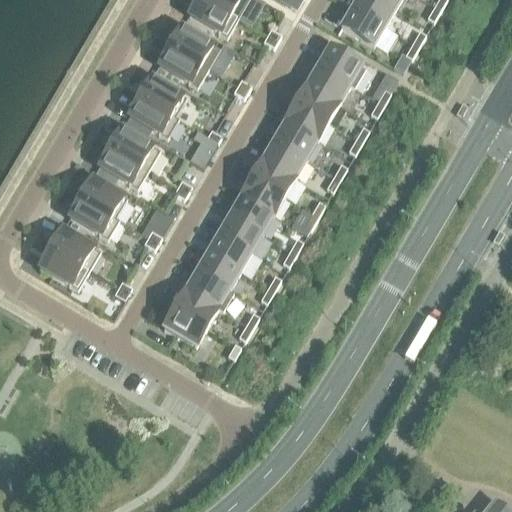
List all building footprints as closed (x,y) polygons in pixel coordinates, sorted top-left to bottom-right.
[(249,5),(240,0),(200,0),(199,2),(238,25),(249,5)] [(395,15),(369,0),(360,0),(352,14),(384,33),(395,15)] [(403,0),(369,0),(395,15),(403,0)] [(440,1),(433,12),(440,16),(447,4),(440,1)] [(238,25),(199,2),(188,22),(226,44),(238,25)] [(433,28),(440,16),(433,12),(426,24),(433,28)] [(373,53),(384,33),(352,14),(340,34),(373,53)] [(219,56),(181,33),(169,53),(208,75),(219,56)] [(277,48),(281,42),(270,35),(266,42),(277,48)] [(418,53),(425,41),(419,38),(412,50),(418,53)] [(273,54),(277,48),(266,42),(263,48),(273,54)] [(411,66),(418,53),(412,50),(404,62),(411,66)] [(208,75),(169,53),(158,72),(196,95),(208,75)] [(353,94),(365,75),(361,73),(328,54),(317,73),(350,92),(353,94)] [(339,111),(350,92),(317,73),(306,92),(339,111)] [(175,124),(186,104),(151,84),(140,103),(175,124)] [(247,98),(251,92),(240,86),(237,92),(247,98)] [(243,105),(247,98),(237,92),(233,99),(243,105)] [(328,129),(339,111),(306,92),(295,110),(328,129)] [(384,96),(377,108),(383,112),(390,100),(390,99),(384,96)] [(178,126),(175,124),(140,103),(128,122),(167,145),(178,126)] [(376,124),(383,112),(377,108),(370,120),(375,124),(376,124)] [(317,148),(328,129),(295,110),(284,129),(317,148)] [(306,167),(317,148),(284,129),(273,148),(306,167)] [(362,133),(355,145),(361,149),(368,137),(362,133)] [(160,157),(121,134),(110,153),(148,176),(160,157)] [(217,149),(221,142),(211,136),(207,143),(217,149)] [(200,148),(190,166),(202,174),(213,155),(217,149),(207,143),(197,137),(193,144),(200,148)] [(354,161),(361,149),(355,145),(348,157),(353,161),(354,161)] [(295,185),(306,167),(273,148),(262,166),(295,185)] [(148,176),(110,153),(98,173),(137,195),(148,176)] [(284,204),(295,185),(262,166),(251,185),(284,204)] [(340,170),(333,183),(339,186),(346,174),(340,170)] [(332,198),(339,186),(333,183),(326,195),(332,198)] [(115,225),(126,206),(94,186),(92,185),(80,204),(115,225)] [(273,222),(284,204),(251,185),(240,203),(273,222)] [(187,199),(191,193),(181,187),(177,193),(187,199)] [(184,206),(187,199),(177,193),(173,200),(184,206)] [(262,241),(273,222),(240,203),(229,222),(262,241)] [(118,227),(115,225),(80,204),(69,223),(107,246),(118,227)] [(318,208),(311,220),(317,223),(324,211),(318,208)] [(148,233),(164,241),(173,221),(157,214),(148,233)] [(310,236),(317,223),(311,220),(304,232),(310,235),(310,236)] [(251,260),(262,241),(229,222),(218,240),(251,260)] [(64,236),(62,235),(50,254),(89,277),(100,258),(64,236)] [(158,250),(161,244),(151,237),(147,244),(158,250)] [(240,278),(251,260),(218,240),(207,259),(240,278)] [(154,256),(158,250),(147,244),(143,250),(154,256)] [(296,245),(289,257),(295,261),(302,249),(302,248),(296,245)] [(89,277),(50,254),(39,273),(78,296),(89,277)] [(288,273),(295,261),(289,257),(282,269),(288,273)] [(229,297),(240,278),(207,259),(197,277),(229,297)] [(233,299),(229,297),(197,277),(186,296),(218,315),(222,318),(233,299)] [(274,282),(267,294),(273,298),(280,286),(274,282)] [(128,300),(132,294),(121,288),(117,294),(128,300)] [(124,307),(128,300),(117,294),(114,301),(124,307)] [(266,310),(273,298),(267,294),(260,306),(266,310)] [(207,334),(218,315),(186,296),(174,315),(207,334)] [(195,353),(207,334),(174,315),(163,334),(195,353)] [(252,319),(245,332),(251,335),(259,323),(258,323),(252,319)] [(244,347),(251,335),(245,332),(238,344),(244,347)] [(233,366),(240,354),(234,350),(227,362),(233,366)]
